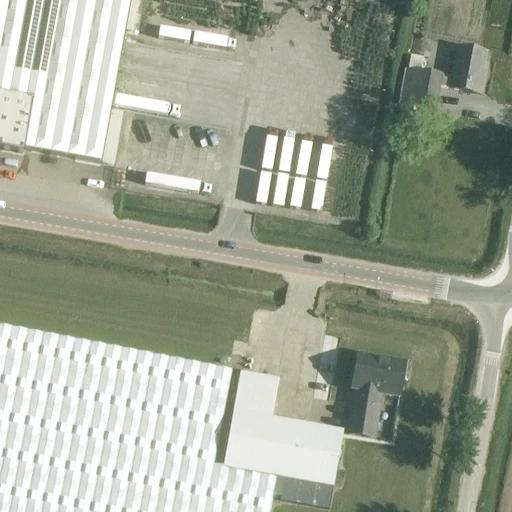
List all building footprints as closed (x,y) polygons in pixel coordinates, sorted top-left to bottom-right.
[(0,0),(0,146),(101,165),(131,0),(0,0)] [(423,59),(409,57),(401,105),(435,111),(439,88),(482,96),(486,75),(483,74),(486,55),(458,50),(452,79),(442,77),(421,73),(423,59)] [(234,124),(241,61),(205,57),(203,72),(126,63),(125,72),(131,73),(126,112),(234,124)] [(354,125),(342,188),(356,191),(369,128),(354,125)] [(336,170),(341,137),(328,135),(323,168),(336,170)] [(329,203),(335,173),(322,171),(316,200),(329,203)] [(0,328),(0,511),(269,511),(272,497),(328,507),(342,434),(271,421),(278,381),(241,374),(224,470),(213,468),(231,373),(0,328)] [(358,356),(353,388),(356,389),(348,435),(374,440),(382,396),(399,399),(405,364),(388,361),(387,363),(378,362),(379,359),(358,356)]
